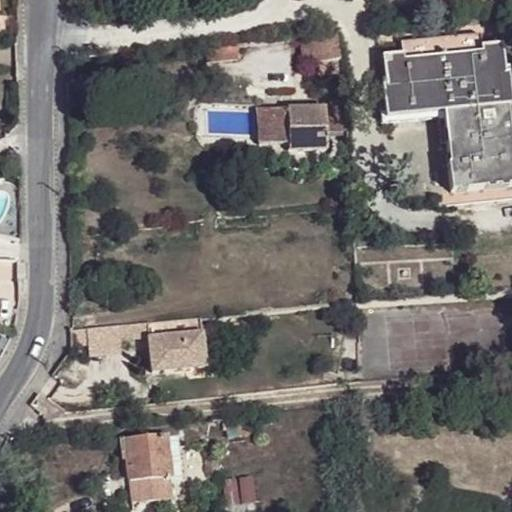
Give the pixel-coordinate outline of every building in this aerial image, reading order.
[(303,77),(340,73),(338,35),(301,39),(303,77)] [(485,60),(483,51),(481,37),(403,51),(405,64),(407,73),(485,60)] [(243,59),(242,46),(212,50),(214,62),(243,59)] [(445,117),(511,106),(511,95),(505,47),(483,51),(485,60),(407,73),(405,64),(385,68),(392,120),(393,125),(445,117)] [(328,151),(347,150),(345,105),(327,106),(328,151)] [(289,151),(328,151),(327,106),(288,107),(289,144),(289,151)] [(511,109),(511,106),(445,117),(446,126),(453,173),(450,173),(454,202),(511,192),(511,109)] [(261,144),(289,144),(288,107),(260,108),(261,144)] [(446,126),(445,117),(393,125),(395,135),(446,126)] [(395,135),(393,125),(392,120),(385,121),(387,136),(395,135)] [(511,207),(511,192),(454,202),(456,216),(511,207)] [(456,216),(454,202),(442,204),(444,218),(456,216)] [(199,321),(145,326),(147,340),(149,375),(203,371),(199,321)] [(145,326),(132,327),(133,341),(147,340),(145,326)] [(132,327),(117,328),(118,343),(133,341),(132,327)] [(117,328),(86,331),(88,353),(119,350),(118,343),(117,328)] [(167,439),(166,434),(166,431),(124,435),(125,444),(167,439)] [(185,476),(182,432),(166,434),(167,439),(170,477),(185,476)] [(125,444),(128,485),(171,481),(170,477),(167,439),(125,444)] [(233,472),(236,498),(249,497),(246,471),(233,472)] [(217,475),(220,500),(233,499),(230,473),(217,475)] [(128,485),(129,495),(171,491),(171,481),(128,485)]
